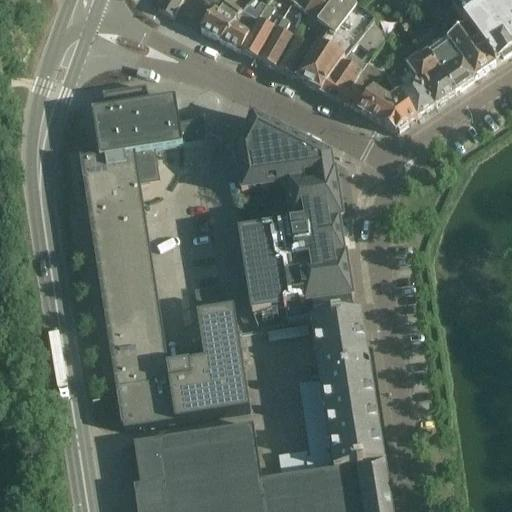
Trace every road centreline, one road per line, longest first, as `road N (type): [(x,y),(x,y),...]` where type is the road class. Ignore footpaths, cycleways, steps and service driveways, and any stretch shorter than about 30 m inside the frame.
road 1 (secondary): [(88,511),(38,159),(80,21)]
road 2 (residential): [(393,178),(354,146),(80,21)]
road 3 (residential): [(393,178),(377,259),(420,511)]
road 4 (unknown): [(389,478),(389,458),(379,453),(301,467),(293,481),(295,511)]
road 5 (residential): [(511,85),(431,137),(393,178)]
